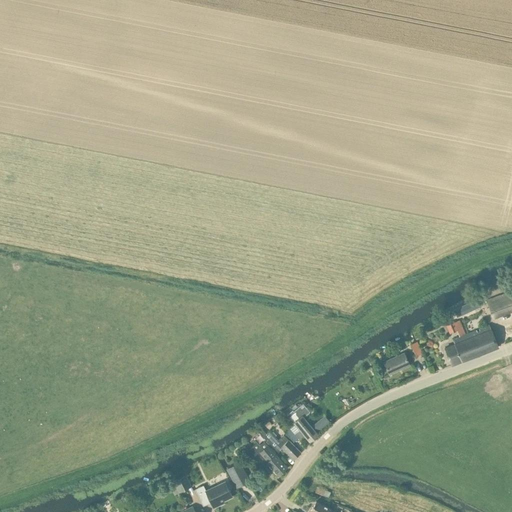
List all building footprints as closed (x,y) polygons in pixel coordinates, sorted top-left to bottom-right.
[(511,290),(486,301),(489,309),(493,319),(511,311),(511,290)] [(456,307),(460,315),(480,305),(475,296),(456,307)] [(453,323),(447,325),(450,333),(454,332),(457,331),(453,323)] [(454,344),(445,348),(448,356),(451,365),(498,347),(494,338),(489,325),(453,339),(454,344)] [(417,342),(411,345),(417,357),(423,354),(417,342)] [(384,362),(385,365),(389,374),(409,365),(404,353),(384,362)] [(310,412),(303,404),(294,411),(293,410),(286,415),(293,423),(294,423),(309,442),(318,435),(303,417),(310,412)] [(279,415),(274,419),(279,426),(284,422),(279,415)] [(317,434),(322,430),(315,423),(311,426),(317,434)] [(270,431),(266,427),(260,433),(278,452),(281,449),(294,460),(301,453),(293,446),(283,436),(278,441),(270,431)] [(244,446),(239,450),(249,461),(250,460),(253,464),(255,463),(259,469),(263,465),(259,461),(257,462),(253,458),(258,454),(265,462),(271,468),(278,475),(287,467),(280,460),(267,447),(263,442),(260,446),(257,443),(253,447),(248,451),(244,446)] [(239,462),(226,469),(236,488),(249,481),(239,462)] [(186,475),(174,481),(179,492),(191,487),(186,475)] [(220,503),(232,497),(225,482),(206,491),(203,485),(195,489),(203,506),(211,503),(213,508),(221,504),(220,503)] [(332,493),(318,487),(316,493),(329,498),(332,493)] [(335,511),(325,506),(316,501),(309,511),(335,511)] [(138,502),(132,504),(135,511),(141,509),(138,502)]
